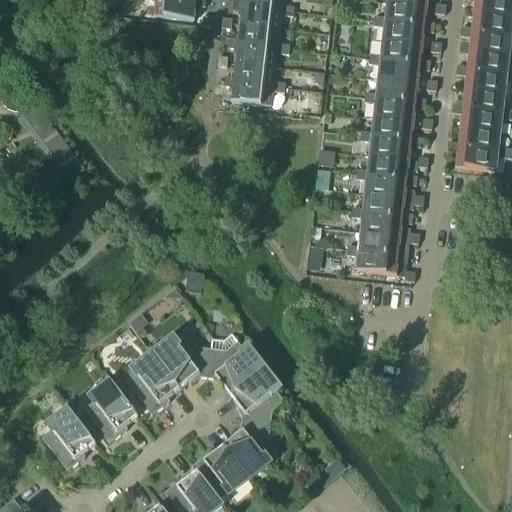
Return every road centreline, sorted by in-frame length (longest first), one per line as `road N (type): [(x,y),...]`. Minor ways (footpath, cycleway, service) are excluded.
road 1 (residential): [(424,258),(439,0)]
road 2 (residential): [(80,509),(200,417)]
